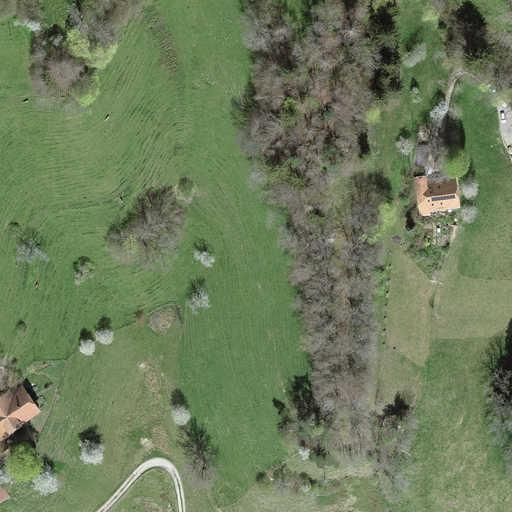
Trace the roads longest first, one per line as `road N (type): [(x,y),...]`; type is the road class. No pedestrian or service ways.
road 1 (track): [(511,126),(503,103),(475,74),(462,73),(445,103),(441,168)]
road 2 (track): [(177,511),(177,488),(158,463),(143,465),(95,511)]
